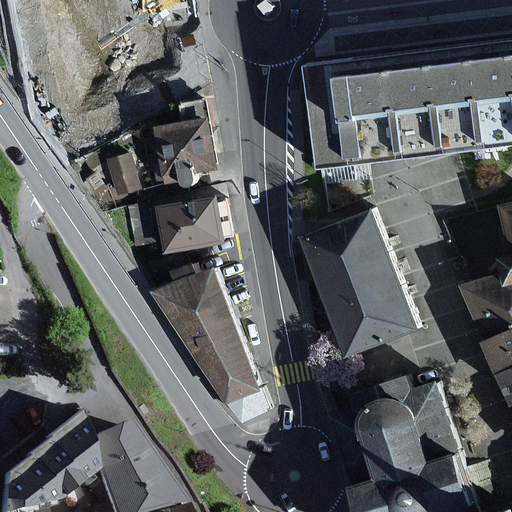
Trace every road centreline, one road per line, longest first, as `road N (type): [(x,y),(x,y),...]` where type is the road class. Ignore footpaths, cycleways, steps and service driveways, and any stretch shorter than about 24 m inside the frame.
road 1 (residential): [(45,183),(27,223),(93,348),(90,374),(62,379),(37,361),(0,223)]
road 2 (secondary): [(45,183),(218,438),(236,460),(259,470)]
road 3 (primary): [(298,440),(297,377),(271,241),(264,138)]
road 4 (residential): [(449,0),(314,10)]
